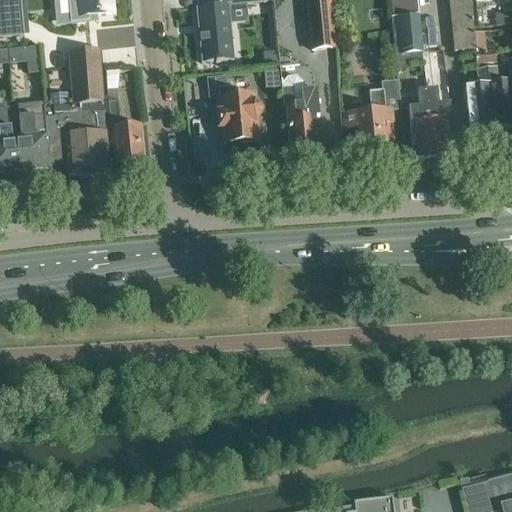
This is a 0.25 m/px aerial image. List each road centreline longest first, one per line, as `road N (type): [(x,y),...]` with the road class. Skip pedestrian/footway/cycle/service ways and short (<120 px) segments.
road 1 (secondary): [(503,221),(174,247),(0,270)]
road 2 (residential): [(503,221),(478,203),(171,227)]
road 3 (secondary): [(0,295),(241,261),(308,260)]
road 4 (residential): [(171,227),(149,0)]
road 5 (secondary): [(308,260),(511,260)]
road 6 (secondary): [(308,260),(505,239)]
road 7 (residential): [(171,227),(0,244)]
